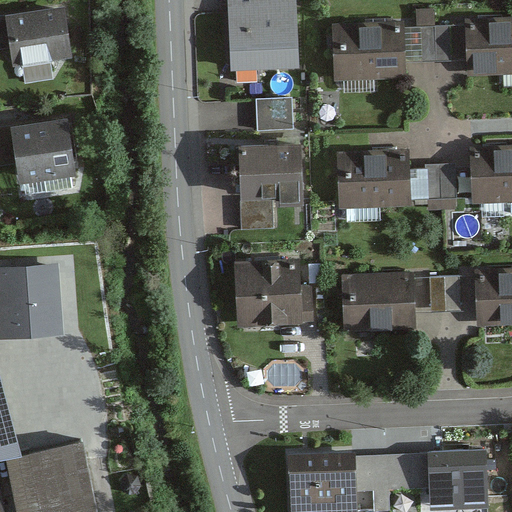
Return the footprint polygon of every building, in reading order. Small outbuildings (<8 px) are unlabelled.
[(293,0),(230,0),(233,67),(297,65),(293,0)] [(66,6),(0,16),(0,47),(9,46),(13,71),(22,69),(25,85),(55,80),(52,65),(74,61),(66,6)] [(511,70),(511,19),(468,21),(470,72),(511,70)] [(423,23),(424,56),(453,56),(452,22),(423,23)] [(407,74),(404,24),(336,27),(338,77),(407,74)] [(289,101),(257,103),(259,130),(291,127),(289,101)] [(66,120),(0,129),(0,167),(16,166),(18,184),(74,177),(66,120)] [(295,146),(237,150),(240,200),(299,196),(295,146)] [(511,198),(511,146),(473,148),(476,200),(511,198)] [(411,201),(409,151),(341,153),(343,204),(411,201)] [(350,205),(350,215),(382,216),(383,206),(350,205)] [(296,260),(234,263),(238,325),(299,322),(296,260)] [(59,264),(0,267),(0,329),(1,339),(64,335),(59,264)] [(511,320),(511,269),(478,271),(480,322),(511,320)] [(463,272),(433,273),(434,308),(464,307),(463,272)] [(416,324),(414,273),(345,276),(348,327),(416,324)] [(0,461),(6,460),(22,457),(0,373),(0,461)] [(22,457),(6,460),(17,511),(97,511),(83,442),(22,457)] [(487,444),(428,446),(430,504),(488,503),(487,444)] [(353,511),(353,457),(288,459),(289,511),(353,511)] [(6,460),(0,461),(0,511),(10,511),(17,511),(6,460)]
